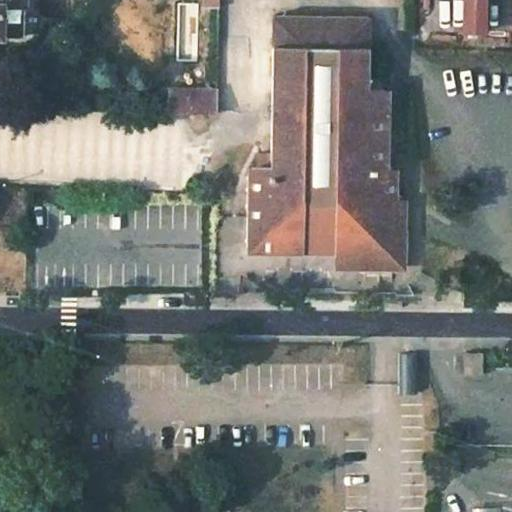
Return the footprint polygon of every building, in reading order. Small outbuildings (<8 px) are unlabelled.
[(0,0),(0,34),(19,35),(20,0),(0,0)] [(256,263),(353,264),(358,271),(365,277),(379,280),(388,280),(393,278),(398,275),(402,272),(408,264),(409,217),(408,213),(406,210),(402,207),(398,205),(398,184),(397,179),(394,177),(391,175),(391,105),(390,101),(387,97),(383,95),(381,94),(368,95),(369,21),(272,19),(268,174),(256,174),(255,174),(253,176),(250,179),(248,183),(249,185),(247,255),(249,260),(256,263)] [(165,94),(164,106),(174,106),(175,94),(165,94)] [(174,106),(174,116),(220,117),(220,113),(220,94),(175,94),(174,106)] [(463,351),(462,373),(482,374),(482,352),(463,351)] [(415,353),(398,353),(398,384),(398,393),(415,393),(415,355),(415,353)]
